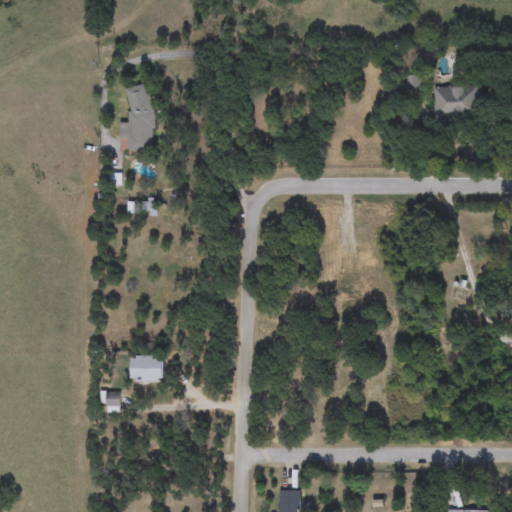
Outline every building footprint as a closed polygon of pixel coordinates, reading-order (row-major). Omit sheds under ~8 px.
[(407,75),(421,75),(421,91),(406,91),(407,75)] [(128,86),(154,86),(155,152),(129,152),(129,140),(120,140),(120,122),(129,122),(128,86)] [(434,86),(479,86),(479,112),(470,112),(470,122),(434,122),(434,86)] [(365,250),(365,243),(376,243),(376,252),(386,252),(386,270),(352,270),(352,250),(365,250)] [(165,358),(165,382),(132,382),(132,358),(165,358)] [(379,380),(370,380),(370,366),(379,366),(379,380)] [(300,396),(285,392),(291,367),(306,370),(300,396)] [(120,410),(111,413),(106,400),(116,397),(120,410)] [(279,511),(279,491),(302,491),(302,511),(279,511)]
